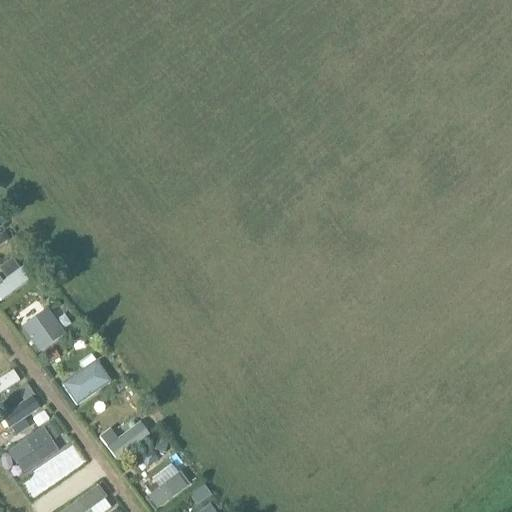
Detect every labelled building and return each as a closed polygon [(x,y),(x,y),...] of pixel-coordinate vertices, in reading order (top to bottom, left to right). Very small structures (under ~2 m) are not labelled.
[(22,270),(0,286),(0,302),(0,303),(30,280),(22,270)] [(46,312),(20,329),(38,356),(64,338),(46,312)] [(95,363),(61,387),(76,408),(110,385),(95,363)] [(12,373),(0,380),(0,395),(19,383),(12,373)] [(32,400),(3,420),(9,429),(38,410),(32,400)] [(139,425),(106,450),(116,463),(149,438),(139,425)] [(43,431),(16,449),(23,459),(50,441),(43,431)] [(12,462),(0,470),(7,482),(20,474),(12,462)] [(66,469),(36,484),(42,495),(72,480),(66,469)] [(179,475),(145,501),(152,511),(156,511),(189,488),(179,475)] [(96,488),(64,511),(88,511),(105,500),(96,488)]
